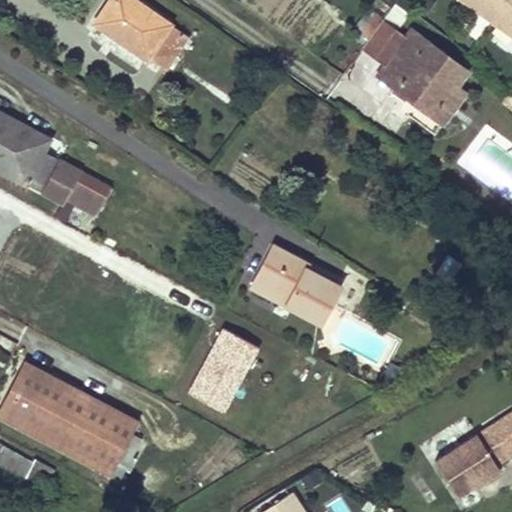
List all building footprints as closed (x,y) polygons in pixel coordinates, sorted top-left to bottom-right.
[(188,36),(135,0),(109,0),(108,3),(114,7),(101,27),(147,59),(148,57),(165,69),(188,36)] [(462,0),(493,22),(508,0),(462,0)] [(511,0),(508,0),(493,22),(511,36),(511,0)] [(101,27),(114,7),(108,3),(94,23),(101,27)] [(402,17),(391,9),(383,20),(393,28),(402,17)] [(384,19),(375,13),(362,31),(370,37),(384,19)] [(467,71),(411,29),(406,37),(393,28),(383,20),(363,47),(386,64),(401,76),(393,87),(409,99),(412,94),(436,112),(457,85),(467,71)] [(401,76),(386,64),(378,75),(393,86),(401,76)] [(466,92),(457,85),(436,112),(412,94),(409,99),(442,124),(466,92)] [(511,88),(510,87),(501,100),(511,108),(511,88)] [(50,139),(0,112),(0,170),(25,184),(26,183),(62,203),(54,217),(64,222),(70,212),(80,217),(84,210),(95,215),(110,187),(43,151),(50,139)] [(62,258),(19,237),(6,264),(32,277),(37,266),(53,275),(62,258)] [(339,287),(307,270),(310,266),(273,246),(255,280),(289,298),(285,305),(320,323),(339,287)] [(511,249),(502,262),(511,269),(511,249)] [(289,298),(255,280),(251,287),(285,305),(289,298)] [(138,419),(24,361),(0,408),(0,416),(110,474),(123,450),(138,419)] [(405,370),(391,361),(381,376),(391,383),(405,370)] [(497,465),(511,456),(491,424),(435,460),(458,497),(500,470),(497,465)] [(32,463),(2,447),(0,451),(0,464),(24,477),(32,463)] [(120,480),(133,455),(123,450),(110,474),(120,480)] [(45,464),(34,459),(32,463),(24,477),(35,483),(45,464)] [(306,511),(294,492),(259,511),(306,511)] [(349,511),(346,496),(325,500),(327,511),(349,511)]
